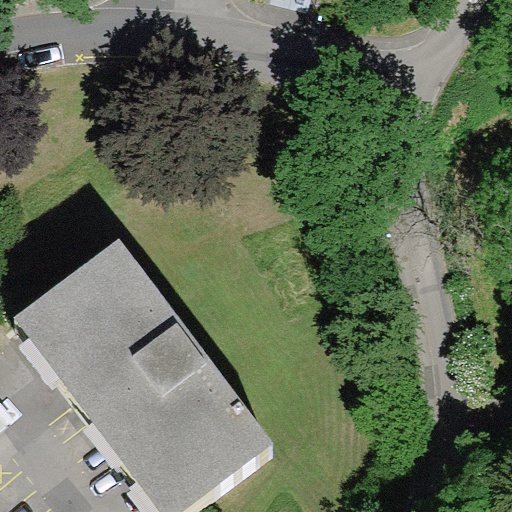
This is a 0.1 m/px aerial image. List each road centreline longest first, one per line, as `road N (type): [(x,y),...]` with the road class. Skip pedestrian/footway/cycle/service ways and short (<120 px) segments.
road 1 (residential): [(0,45),(62,35),(254,48),(334,77),(406,120)]
road 2 (residential): [(410,511),(440,400),(406,120)]
road 3 (unclassified): [(406,120),(481,0)]
